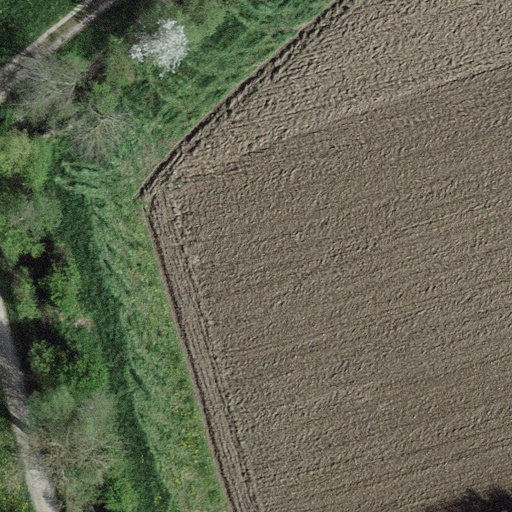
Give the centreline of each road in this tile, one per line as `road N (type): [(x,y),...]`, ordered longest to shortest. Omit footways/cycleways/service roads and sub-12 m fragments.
road 1 (track): [(47,511),(0,340)]
road 2 (track): [(0,101),(111,0)]
